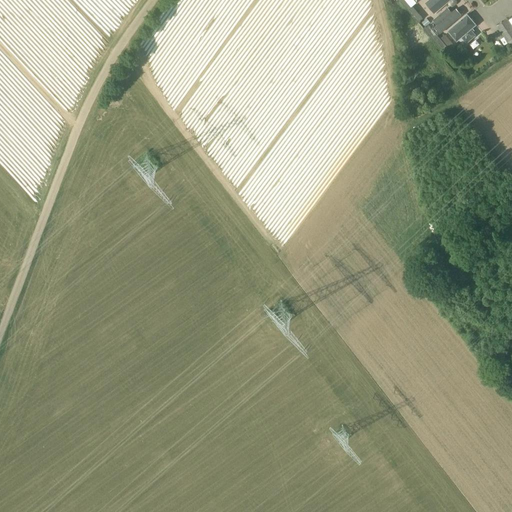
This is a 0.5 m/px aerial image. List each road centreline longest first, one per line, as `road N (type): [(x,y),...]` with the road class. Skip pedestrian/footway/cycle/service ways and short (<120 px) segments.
road 1 (unclassified): [(0,339),(83,115),(155,0)]
road 2 (track): [(423,224),(402,129),(511,59)]
